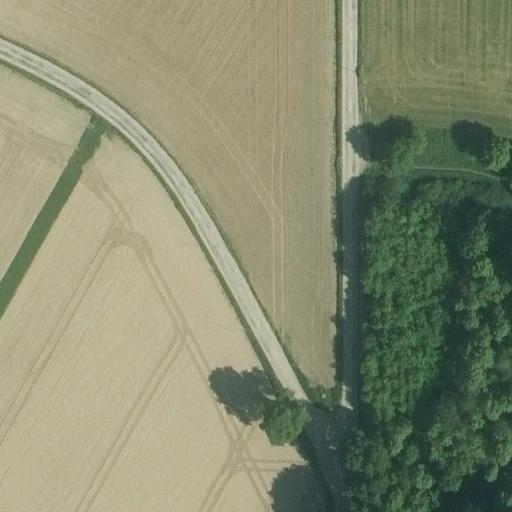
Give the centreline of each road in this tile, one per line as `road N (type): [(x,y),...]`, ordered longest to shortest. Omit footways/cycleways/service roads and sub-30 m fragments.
road 1 (unclassified): [(0,49),(111,110),(184,191),(342,483)]
road 2 (unclassified): [(342,483),(350,408),(351,0)]
